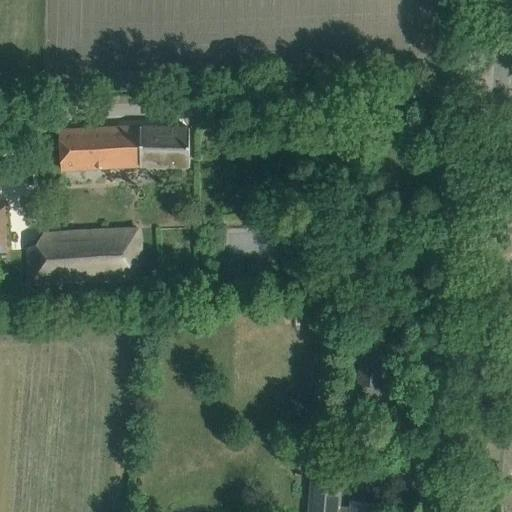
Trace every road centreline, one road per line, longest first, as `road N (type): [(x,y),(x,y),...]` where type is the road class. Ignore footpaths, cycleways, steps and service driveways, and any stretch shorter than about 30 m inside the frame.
road 1 (unclassified): [(0,106),(356,81),(497,82)]
road 2 (unclassified): [(462,511),(497,82)]
